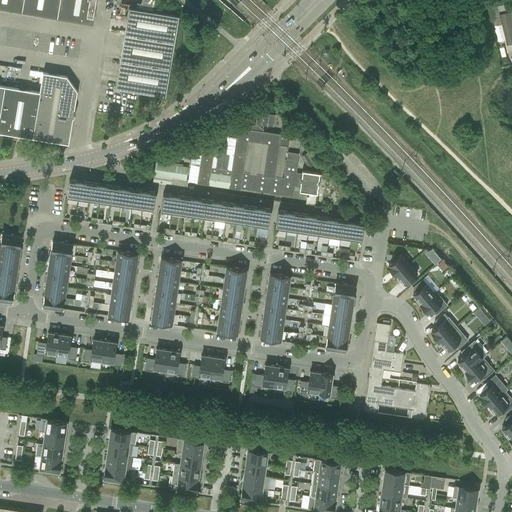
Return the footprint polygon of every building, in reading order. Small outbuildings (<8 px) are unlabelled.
[(0,0),(0,8),(57,17),(59,0),(0,0)] [(59,0),(57,17),(92,23),(96,0),(59,0)] [(152,0),(140,0),(140,3),(148,3),(148,9),(152,9),(152,0)] [(511,2),(497,6),(487,9),(490,20),(499,17),(498,11),(509,9),(509,10),(511,9),(511,2)] [(129,7),(124,34),(174,42),(178,15),(152,11),(129,7)] [(511,10),(500,14),(507,44),(511,42),(511,10)] [(124,34),(120,61),(169,69),(174,42),(124,34)] [(169,69),(120,61),(115,87),(165,96),(169,69)] [(0,131),(1,132),(68,143),(72,117),(70,116),(71,109),(74,109),(77,90),(66,76),(43,72),(40,91),(4,86),(0,110),(0,131)] [(256,124),(262,130),(263,125),(273,126),(274,114),(257,112),(255,123),(256,123),(256,124)] [(189,168),(188,181),(208,184),(210,171),(231,174),(229,187),(240,189),(240,188),(292,195),(294,185),(296,186),(299,186),(298,190),(316,193),(319,172),(302,170),(301,174),(296,173),(295,173),(296,170),(297,160),(298,153),(297,153),(297,154),(296,153),(288,152),(287,152),(287,156),(283,178),(281,178),(279,177),(284,146),(286,146),(288,147),(289,138),(284,137),(284,134),(262,131),(262,130),(256,124),(248,128),(248,129),(238,128),(236,138),(226,137),(224,153),(192,148),(190,165),(199,166),(198,169),(189,168)] [(306,154),(302,156),(309,169),(313,166),(306,154)] [(169,185),(171,177),(184,179),(186,167),(154,163),(152,182),(169,185)] [(228,187),(230,175),(211,172),(209,184),(228,187)] [(77,201),(80,181),(69,179),(66,199),(77,201)] [(88,202),(91,182),(80,181),(77,201),(88,202)] [(101,184),(91,182),(88,202),(99,204),(101,184)] [(112,186),(101,184),(99,204),(109,205),(112,186)] [(123,187),(112,186),(109,205),(120,207),(123,187)] [(134,189),(123,187),(120,207),(131,209),(134,189)] [(145,190),(134,189),(131,209),(142,210),(145,190)] [(145,190),(142,210),(153,212),(155,192),(145,190)] [(173,195),(163,193),(160,213),(171,214),(173,195)] [(305,205),(314,206),(316,194),(309,193),(308,197),(306,197),(305,205)] [(184,196),(173,195),(171,214),(181,216),(184,196)] [(195,198),(184,196),(181,216),(192,218),(195,198)] [(206,199),(195,198),(192,218),(203,219),(206,199)] [(217,201),(206,199),(203,219),(214,221),(217,201)] [(227,203),(217,201),(214,221),(225,222),(227,203)] [(238,204),(227,203),(225,222),(235,224),(238,204)] [(249,206),(238,204),(235,224),(246,226),(249,206)] [(260,207),(249,206),(246,226),(257,227),(260,207)] [(257,227),(268,229),(271,209),(260,207),(257,227)] [(288,212),(278,210),(275,230),(286,232),(288,212)] [(286,232),(296,233),(299,213),(288,212),(286,232)] [(296,233),(307,235),(310,215),(299,213),(296,233)] [(307,235),(318,236),(321,216),(310,215),(307,235)] [(318,236),(329,238),(332,218),(321,216),(318,236)] [(329,238),(340,240),(342,220),(332,218),(329,238)] [(340,240),(350,241),(353,221),(342,220),(340,240)] [(350,241),(361,243),(364,223),(353,221),(350,241)] [(0,242),(0,243),(20,247),(21,236),(1,233),(0,242)] [(50,251),(70,254),(72,243),(52,240),(50,251)] [(20,247),(0,243),(0,254),(18,258),(20,247)] [(116,261),(136,264),(137,253),(117,250),(116,261)] [(70,254),(50,251),(49,262),(69,265),(70,254)] [(434,252),(429,256),(436,263),(440,259),(434,252)] [(18,258),(0,254),(0,266),(17,269),(18,258)] [(396,275),(409,264),(401,255),(388,266),(389,267),(396,275)] [(159,267),(179,270),(181,259),(161,257),(159,267)] [(442,260),(437,264),(443,270),(448,266),(442,260)] [(136,264),(116,261),(114,272),(134,275),(136,264)] [(69,265),(49,262),(47,273),(67,276),(69,265)] [(410,265),(409,264),(396,275),(403,284),(416,273),(416,272),(410,265)] [(17,269),(0,266),(0,277),(15,279),(17,269)] [(225,277),(244,280),(246,269),(226,266),(225,277)] [(179,270),(159,267),(158,278),(177,281),(179,270)] [(134,275),(114,272),(113,283),(132,286),(134,275)] [(46,284),(66,287),(67,276),(47,273),(46,284)] [(268,283),(288,286),(289,276),(269,273),(268,283)] [(0,288),(13,290),(15,279),(0,277),(0,288)] [(244,280),(225,277),(223,288),(243,291),(244,280)] [(177,281),(158,278),(156,289),(176,292),(177,281)] [(433,293),(435,291),(433,292),(422,279),(412,287),(416,291),(416,292),(413,295),(420,303),(420,304),(433,293)] [(333,293),(353,296),(355,285),(335,282),(333,293)] [(111,294),(131,296),(132,286),(113,283),(111,294)] [(288,286),(268,283),(266,294),(286,297),(288,286)] [(44,295),(64,298),(66,287),(46,284),(44,295)] [(13,290),(0,288),(0,299),(12,301),(13,290)] [(221,299),(241,302),(243,291),(223,288),(221,299)] [(154,300),(174,303),(176,292),(156,289),(154,300)] [(435,291),(433,293),(420,304),(426,310),(428,313),(432,310),(436,314),(447,305),(435,291)] [(353,296),(333,293),(332,304),(352,307),(353,296)] [(109,304),(129,307),(131,296),(111,294),(109,304)] [(265,305),(285,308),(286,297),(266,294),(265,305)] [(64,298),(44,295),(42,306),(62,309),(64,298)] [(220,310),(240,313),(241,302),(221,299),(220,310)] [(174,303),(154,300),(153,311),(173,314),(174,303)] [(129,307),(109,304),(108,315),(128,318),(129,307)] [(352,307),(332,304),(330,315),(350,318),(352,307)] [(263,316),(283,319),(285,308),(265,305),(263,316)] [(218,321),(238,323),(240,313),(220,310),(218,321)] [(173,314),(153,311),(151,322),(171,325),(173,314)] [(350,318),(330,315),(328,326),(348,329),(350,318)] [(261,327),(281,330),(283,319),(263,316),(261,327)] [(452,330),(456,326),(448,317),(444,321),(431,332),(439,341),(452,330)] [(238,323),(218,321),(216,331),(236,334),(238,323)] [(389,330),(390,324),(376,322),(375,328),(389,330)] [(327,337),(347,340),(348,329),(328,326),(327,337)] [(456,326),(452,330),(439,341),(446,350),(454,343),(458,348),(467,340),(456,326)] [(281,330),(261,327),(260,338),(280,341),(281,330)] [(56,354),(59,333),(48,332),(46,342),(38,341),(36,354),(45,355),(46,352),(56,354)] [(69,346),(70,335),(59,333),(56,354),(66,355),(66,358),(75,360),(77,347),(69,346)] [(371,358),(402,362),(403,353),(386,350),(388,336),(374,334),(371,358)] [(347,340),(327,337),(325,347),(345,350),(347,340)] [(505,337),(500,341),(504,346),(509,342),(505,337)] [(104,340),(93,338),(91,349),(85,348),(83,361),(90,362),(91,359),(101,360),(104,340)] [(115,342),(104,340),(101,360),(111,362),(111,365),(120,366),(122,354),(114,352),(115,342)] [(478,360),(485,354),(473,340),(461,351),(464,355),(465,355),(457,362),(465,371),(478,360)] [(164,370),(167,349),(156,348),(155,358),(146,357),(144,370),(154,371),(154,368),(164,370)] [(177,362),(179,351),(167,349),(164,370),(175,372),(174,375),(183,376),(185,363),(177,362)] [(212,356),(201,354),(200,365),(193,364),(191,377),(199,378),(199,375),(209,377),(212,356)] [(478,360),(465,371),(466,372),(465,373),(468,377),(469,376),(473,380),(479,374),(483,379),(493,370),(482,357),(485,354),(478,360)] [(224,358),(212,356),(209,377),(220,378),(219,381),(229,382),(231,370),(222,368),(224,358)] [(368,375),(382,377),(383,369),(400,372),(402,362),(371,358),(368,375)] [(273,386),(276,366),(265,364),(263,375),(255,373),(253,386),(262,387),(263,384),(273,386)] [(294,379),(286,378),(287,367),(276,366),(273,386),(283,388),(283,391),(292,392),(294,379)] [(321,372),(310,371),(308,381),(300,380),(298,393),(307,394),(308,391),(318,393),(321,372)] [(332,374),(321,372),(318,393),(328,394),(328,397),(337,399),(339,386),(331,385),(332,374)] [(368,375),(366,393),(396,397),(397,388),(381,385),(382,377),(368,375)] [(487,405),(500,394),(506,388),(495,375),(485,383),(489,387),(479,396),(483,400),(482,401),(485,405),(486,404),(487,404),(487,405)] [(397,388),(396,397),(427,402),(429,384),(416,382),(414,390),(397,388)] [(490,411),(491,410),(494,413),(495,414),(499,411),(503,415),(511,407),(511,402),(510,401),(511,399),(504,391),(507,389),(506,388),(500,394),(487,405),(488,406),(487,407),(490,411)] [(378,404),(395,407),(396,397),(366,393),(363,411),(376,413),(378,404)] [(396,397),(395,407),(412,409),(410,418),(424,420),(427,402),(396,397)] [(511,435),(511,412),(505,418),(509,422),(509,423),(501,429),(505,434),(509,438),(511,435)] [(41,418),(39,431),(45,432),(45,431),(64,434),(66,422),(41,418)] [(110,428),(108,441),(128,444),(134,445),(136,432),(110,428)] [(43,443),(43,444),(63,447),(64,434),(45,431),(45,432),(43,443)] [(178,438),(176,451),(182,452),(201,455),(203,442),(178,438)] [(108,441),(107,453),(127,456),(128,444),(108,441)] [(37,442),(35,455),(41,456),(61,459),(63,447),(43,444),(43,443),(37,442)] [(247,448),(245,461),(265,464),(267,451),(247,448)] [(180,463),(180,464),(200,467),(201,455),(182,452),(180,463)] [(107,453),(105,465),(131,469),(132,457),(127,456),(107,453)] [(41,456),(39,469),(59,471),(61,459),(41,456)] [(315,458),(313,471),(338,475),(340,462),(315,458)] [(245,461),(244,473),(263,476),(264,476),(265,464),(245,461)] [(174,463),(172,475),(198,479),(200,467),(180,464),(180,463),(174,463)] [(105,465),(103,478),(129,482),(131,469),(105,465)] [(384,469),(382,481),(402,484),(402,485),(408,486),(410,473),(384,469)] [(313,471),(311,483),(337,487),(338,475),(313,471)] [(244,473),(242,486),(268,489),(269,477),(264,476),(263,476),(244,473)] [(172,475),(170,488),(196,492),(198,479),(172,475)] [(424,475),(422,487),(426,488),(429,488),(430,484),(431,476),(424,475)] [(443,486),(444,478),(431,476),(430,484),(443,486)] [(382,481),(381,494),(400,497),(402,485),(402,484),(382,481)] [(311,483),(309,496),(335,499),(337,487),(311,483)] [(452,496),(476,500),(477,489),(454,485),(452,496)] [(242,486),(240,498),(266,502),(268,489),(242,486)] [(381,494),(379,506),(399,509),(400,497),(381,494)] [(309,496),(307,508),(333,511),(335,499),(309,496)] [(450,507),(474,510),(476,500),(452,496),(452,497),(456,497),(455,507),(450,506),(450,507)]
